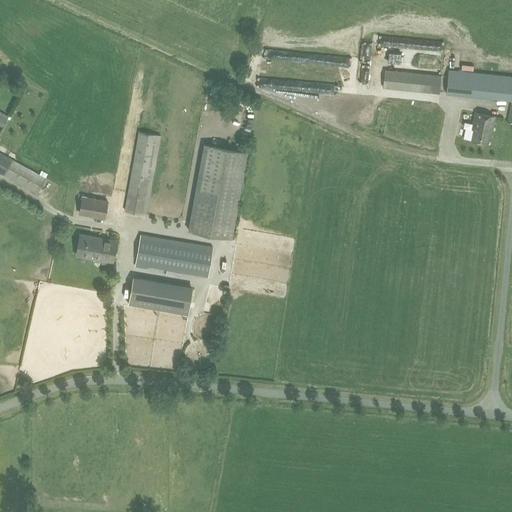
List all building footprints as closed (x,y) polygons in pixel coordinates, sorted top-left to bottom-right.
[(511,79),(446,75),(445,89),(511,93),(511,79)] [(487,143),(490,130),(492,130),(495,116),(475,112),(472,124),(474,124),(471,140),(487,143)] [(124,211),(146,215),(160,135),(138,131),(124,211)] [(248,151),(205,144),(189,229),(232,237),(248,151)] [(0,152),(0,173),(37,193),(45,177),(0,152)] [(93,183),(95,178),(87,175),(85,181),(93,183)] [(78,214),(105,219),(108,200),(102,199),(90,196),(81,195),(78,214)] [(106,262),(107,261),(113,262),(117,239),(79,232),(75,255),(100,260),(100,261),(102,263),(104,263),(106,262)] [(146,267),(208,277),(213,247),(140,234),(135,266),(146,268),(146,267)] [(133,277),(129,305),(188,315),(193,287),(133,277)]
